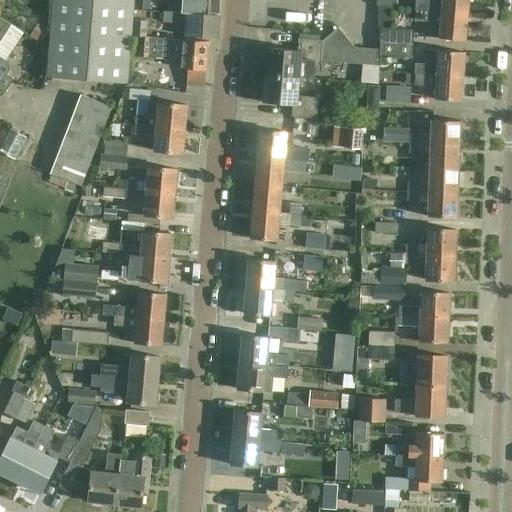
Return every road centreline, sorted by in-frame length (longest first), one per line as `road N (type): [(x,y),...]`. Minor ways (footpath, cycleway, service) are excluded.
road 1 (residential): [(231,0),(222,197),(185,511)]
road 2 (residential): [(498,511),(506,264)]
